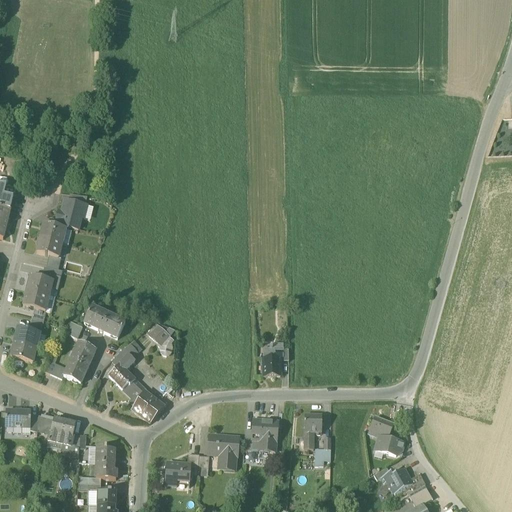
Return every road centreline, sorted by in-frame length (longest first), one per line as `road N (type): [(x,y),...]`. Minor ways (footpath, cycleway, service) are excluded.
road 1 (residential): [(507,79),(409,393)]
road 2 (residential): [(409,393),(208,398),(140,437)]
road 3 (residential): [(140,437),(114,433),(0,380)]
road 4 (residential): [(409,393),(420,459),(463,511)]
road 5 (residential): [(0,319),(25,224),(40,203)]
